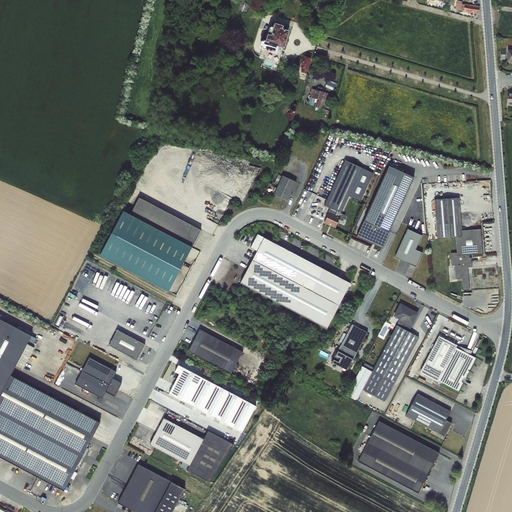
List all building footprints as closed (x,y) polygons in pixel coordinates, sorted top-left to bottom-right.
[(464,4),(463,11),(478,14),(479,6),(465,4),(464,4)] [(318,6),(314,18),(322,21),(326,9),(318,6)] [(271,35),(268,34),(266,41),(262,40),(261,41),(259,46),(260,47),(261,48),(261,49),(276,53),(278,47),(283,48),(284,49),(290,31),(283,29),(284,26),(275,23),(273,27),(271,35)] [(302,68),(307,70),(308,70),(311,58),(304,56),(300,68),(302,68)] [(328,80),(325,86),(333,90),(336,83),(328,80)] [(317,90),(314,99),(317,99),(321,101),(321,99),(323,92),(317,90)] [(296,110),(295,111),(296,111),(298,105),(292,104),(289,113),(287,112),(286,118),(293,120),(295,114),(294,114),(294,115),(289,113),(291,108),(296,110)] [(338,212),(341,213),(349,196),(360,201),(373,174),(345,160),(324,205),(330,207),(325,222),(336,228),(340,218),(337,216),(338,212)] [(415,179),(387,166),(358,234),(384,246),(415,179)] [(296,182),(282,176),(274,195),(287,201),(296,182)] [(492,179),(479,180),(479,195),(492,195),(492,179)] [(139,197),(130,215),(192,247),(201,230),(139,197)] [(461,197),(434,198),(437,238),(456,236),(457,251),(451,252),(452,265),(455,265),(456,277),(458,278),(462,278),(463,289),(473,288),(475,285),(474,275),(470,276),(470,271),(472,264),(472,257),(465,254),(483,253),(483,243),(482,244),(481,228),(463,229),(461,197)] [(192,247),(130,215),(125,212),(102,256),(169,292),(192,247)] [(395,257),(415,267),(422,252),(415,249),(422,235),(408,228),(395,257)] [(252,260),(240,283),(246,286),(326,329),(351,283),(257,234),(250,248),(257,251),(252,260)] [(400,319),(361,390),(385,403),(418,337),(409,332),(411,325),(417,314),(407,308),(408,305),(403,303),(396,317),(400,319)] [(16,365),(32,336),(0,319),(0,456),(64,491),(100,423),(11,375),(16,365)] [(352,324),(332,362),(348,370),(368,333),(352,324)] [(199,329),(188,351),(231,374),(242,352),(199,329)] [(117,330),(109,345),(137,360),(145,344),(117,330)] [(36,338),(32,336),(16,365),(21,368),(23,369),(29,358),(27,357),(36,338)] [(438,336),(420,371),(458,391),(477,357),(470,355),(472,351),(456,345),(438,336)] [(89,358),(82,371),(118,390),(122,383),(113,378),(116,372),(89,358)] [(118,390),(82,371),(75,384),(102,398),(106,392),(115,396),(118,390)] [(417,394),(405,415),(444,437),(452,423),(445,421),(451,411),(417,394)] [(248,415),(245,423),(251,425),(254,417),(248,415)] [(164,418),(150,445),(155,447),(183,462),(181,466),(209,481),(234,444),(208,431),(203,439),(196,435),(169,421),(164,418)] [(439,453),(379,420),(357,461),(417,493),(439,453)] [(139,464),(118,503),(135,511),(172,511),(185,489),(139,464)]
